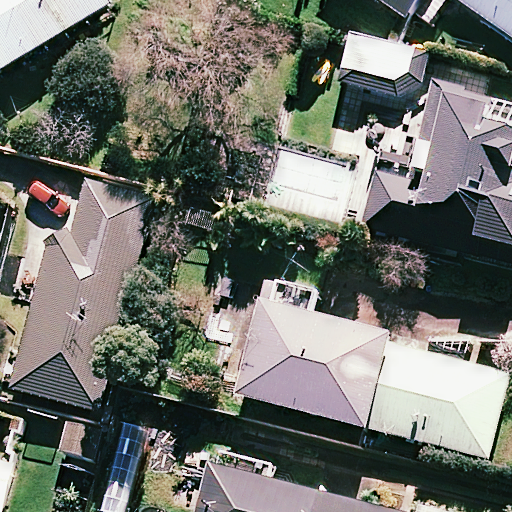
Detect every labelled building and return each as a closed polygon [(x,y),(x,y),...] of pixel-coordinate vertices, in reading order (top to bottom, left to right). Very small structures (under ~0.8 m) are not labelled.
[(0,0),(0,85),(114,13),(105,0),(0,0)] [(375,0),(413,26),(430,0),(375,0)] [(511,0),(430,0),(413,26),(429,36),(453,1),(511,40),(511,0)] [(438,57),(355,40),(342,99),(403,112),(430,94),(438,57)] [(511,109),(440,92),(417,185),(383,176),(368,235),(488,265),(492,249),(511,254),(511,109)] [(159,204),(92,187),(76,247),(57,242),(18,394),(104,417),(159,204)] [(377,437),(396,352),(398,343),(317,324),(322,302),(277,291),(250,407),(377,437)] [(511,378),(396,352),(377,437),(495,464),(511,389),(511,378)] [(0,511),(8,511),(19,471),(0,466),(0,511)] [(376,511),(219,474),(209,511),(376,511)]
